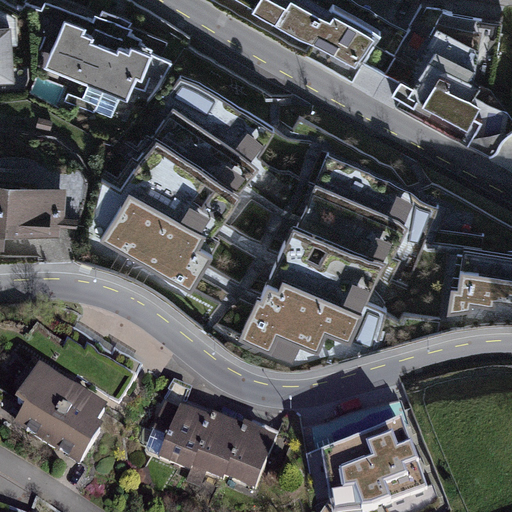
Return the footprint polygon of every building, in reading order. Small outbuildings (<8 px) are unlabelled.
[(125,15),(83,0),(82,0),(59,62),(102,78),(125,15)] [(325,0),(281,0),(288,29),(313,24),(318,48),(362,38),(353,0),(347,0),(326,5),(325,0)] [(26,4),(0,5),(0,71),(29,70),(26,4)] [(434,10),(395,98),(475,140),(501,99),(490,92),(495,17),(434,10)] [(167,31),(125,15),(102,78),(144,93),(167,31)] [(282,179),(323,202),(309,228),(348,249),(356,235),(394,255),(427,192),(308,129),(282,179)] [(89,236),(190,302),(247,215),(197,182),(182,163),(180,161),(166,143),(152,134),(138,156),(130,146),(123,152),(116,162),(131,172),(115,196),(121,203),(113,215),(108,208),(89,236)] [(87,169),(0,163),(0,214),(84,220),(87,169)] [(376,329),(387,275),(335,265),(320,249),(272,279),(266,305),(284,318),(300,314),(376,329)] [(440,313),(511,309),(511,265),(510,265),(509,253),(492,254),(492,257),(449,259),(450,281),(438,282),(440,313)] [(124,396),(54,350),(16,408),(86,454),(124,396)] [(211,408),(173,396),(152,459),(189,471),(211,408)] [(249,421),(211,408),(189,471),(227,484),(249,421)] [(286,434),(249,421),(227,484),(265,497),(286,434)] [(402,424),(321,456),(331,511),(369,511),(371,511),(427,488),(402,424)] [(50,511),(0,491),(0,511),(50,511)]
